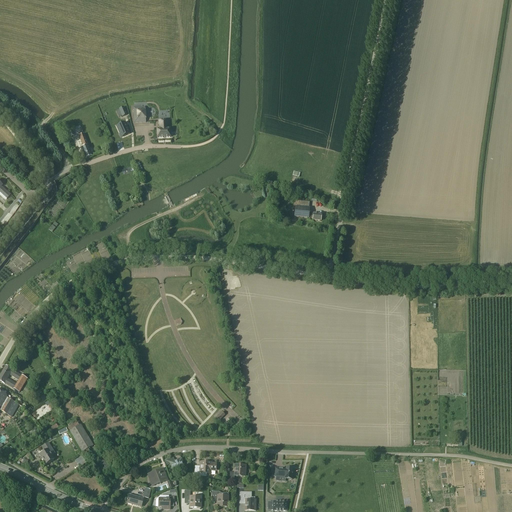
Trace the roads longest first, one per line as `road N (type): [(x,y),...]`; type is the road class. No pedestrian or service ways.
road 1 (unclassified): [(511,465),(452,455),(193,447),(141,462),(100,511)]
road 2 (unclassified): [(0,362),(46,300),(120,261),(205,258),(327,277)]
road 3 (unclassified): [(327,277),(385,0)]
road 4 (residential): [(32,196),(91,161),(143,146),(203,144),(220,131)]
road 5 (unclassified): [(511,285),(327,277)]
